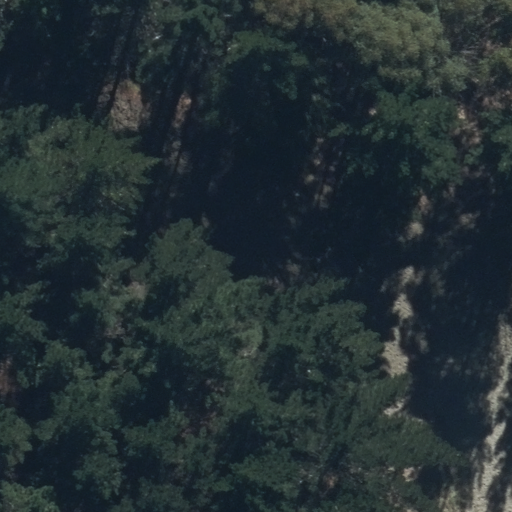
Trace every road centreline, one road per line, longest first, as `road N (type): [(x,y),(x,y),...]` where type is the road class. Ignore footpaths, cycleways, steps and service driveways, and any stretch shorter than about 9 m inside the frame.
road 1 (track): [(0,35),(511,368)]
road 2 (track): [(501,365),(434,511)]
